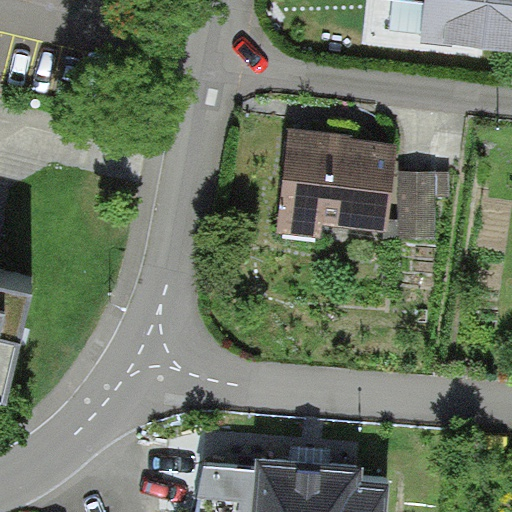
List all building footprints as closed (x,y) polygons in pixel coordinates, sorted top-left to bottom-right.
[(511,41),(511,0),(423,0),(419,29),(511,41)] [(394,126),(293,118),(285,224),(324,227),(325,214),(386,219),(394,126)] [(439,165),(400,165),(400,231),(439,231),(439,165)] [(0,395),(2,396),(24,287),(0,282),(0,395)] [(378,511),(383,441),(260,432),(257,511),(378,511)]
